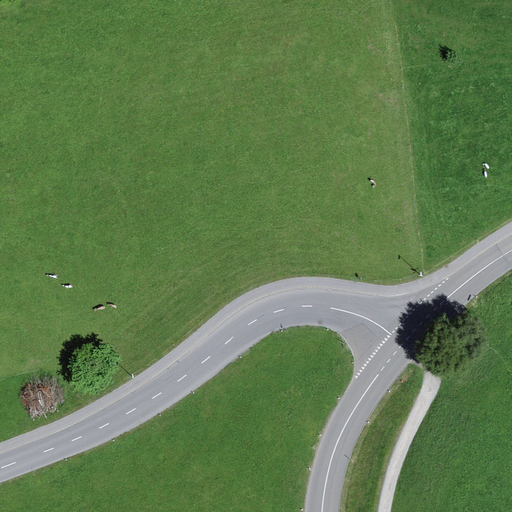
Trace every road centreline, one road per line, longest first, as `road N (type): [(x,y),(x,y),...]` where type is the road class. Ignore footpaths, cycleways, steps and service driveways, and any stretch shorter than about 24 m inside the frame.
road 1 (tertiary): [(0,469),(153,398),(268,314),(314,305),(351,312),(403,345)]
road 2 (tertiary): [(403,345),(337,438),(322,511)]
road 3 (tertiary): [(511,250),(459,288),(403,345)]
